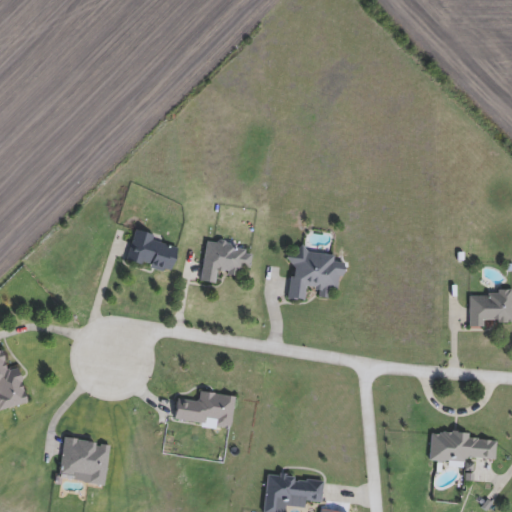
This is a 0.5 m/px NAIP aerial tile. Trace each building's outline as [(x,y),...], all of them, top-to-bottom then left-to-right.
[(126,260),(134,232),(178,243),(171,272),(126,260)] [(205,241),(251,246),(247,275),(217,271),(215,283),(200,281),(205,241)] [(287,298),(293,249),(335,254),(334,265),(341,265),(338,291),(329,290),(328,298),(318,296),(320,288),(306,286),(304,300),(287,298)] [(469,295),(487,295),(487,290),(511,290),(511,322),(485,321),(484,327),(468,326),(469,295)] [(0,350),(2,350),(7,372),(19,370),(26,403),(0,408),(0,350)] [(234,395),(231,426),(174,421),(176,401),(197,403),(198,392),(234,395)] [(495,435),(495,460),(429,459),(430,434),(495,435)] [(104,485),(87,482),(88,475),(59,472),(64,438),(109,444),(104,485)] [(320,503),(278,501),(277,511),(263,511),(265,475),(322,478),(320,503)]
